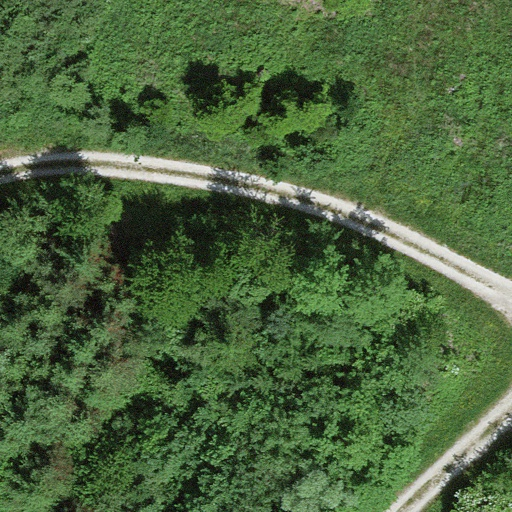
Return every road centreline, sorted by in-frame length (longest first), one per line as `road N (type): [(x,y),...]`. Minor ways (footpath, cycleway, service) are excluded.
road 1 (track): [(511,298),(365,223),(285,195),(114,165),(0,172)]
road 2 (track): [(400,511),(511,410)]
